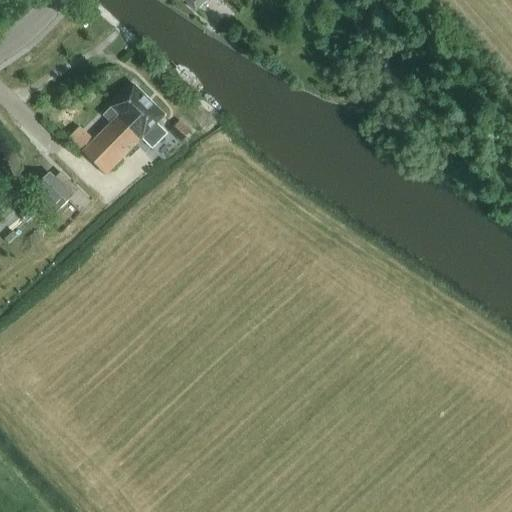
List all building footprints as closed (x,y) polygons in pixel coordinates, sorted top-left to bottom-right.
[(220,0),(181,0),(184,2),(184,1),(195,12),(208,0),(217,0),(219,2),(220,0)] [(142,140),(165,117),(134,86),(104,116),(111,125),(83,154),(105,177),(142,139),(142,140)] [(179,122),(169,132),(181,143),(191,133),(179,122)] [(61,173),(55,179),(50,175),(37,188),(46,196),(42,200),(56,214),(70,200),(82,212),(91,203),(61,173)] [(37,214),(29,206),(19,215),(26,223),(37,214)]
